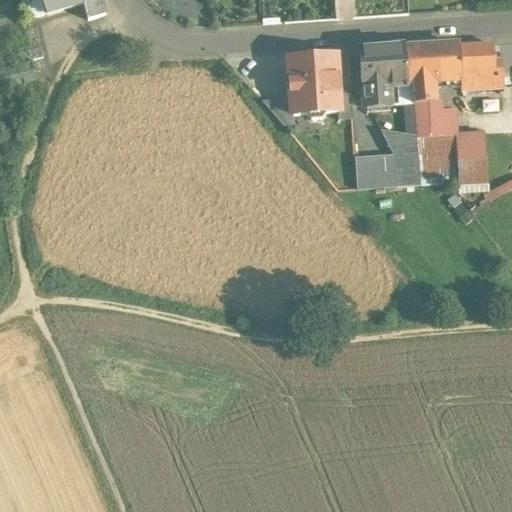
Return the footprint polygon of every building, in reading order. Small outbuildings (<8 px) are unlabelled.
[(39,0),(23,0),(30,20),(32,20),(45,16),(39,0)] [(80,0),(39,0),(45,16),(82,6),(80,0)] [(99,0),(80,0),(82,6),(87,22),(104,16),(99,0)] [(0,90),(42,84),(38,59),(47,57),(42,27),(26,30),(22,4),(0,7),(0,90)] [(435,47),(403,48),(407,87),(410,87),(412,107),(433,105),(433,104),(433,98),(432,98),(431,85),(459,83),(459,93),(502,91),(500,64),(492,65),(491,47),(436,51),(435,47)] [(403,48),(358,52),(363,110),(389,108),(387,89),(407,87),(403,48)] [(315,54),(306,55),(302,59),(302,61),(287,62),(290,103),(291,118),(292,118),(306,117),(306,118),(310,122),(320,122),(324,117),(324,116),(337,115),(338,115),(336,94),(334,59),(320,60),(320,58),(315,54)] [(387,89),(389,108),(401,107),(404,139),(415,140),(412,107),(410,87),(407,87),(387,89)] [(349,94),(336,94),(338,115),(337,115),(337,122),(351,122),(349,94)] [(290,103),(261,104),(282,128),(292,128),(292,118),(291,118),(290,103)] [(433,105),(412,107),(415,140),(415,141),(417,141),(420,180),(457,179),(458,193),(486,192),(483,136),(455,137),(453,113),(440,114),(438,108),(433,104),(433,105)] [(404,139),(381,135),(393,158),(395,190),(419,188),(415,141),(415,140),(404,139)] [(393,158),(354,160),(356,192),(395,190),(393,158)]
